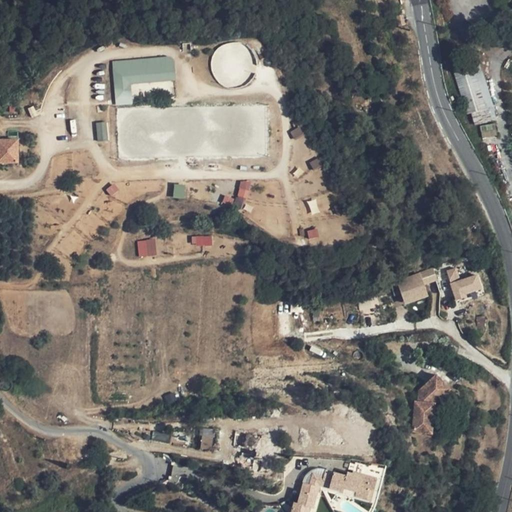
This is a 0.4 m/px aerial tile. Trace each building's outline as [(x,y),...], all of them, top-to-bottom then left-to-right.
[(502,24),(511,25),(511,11),(504,11),(502,24)] [(134,103),(133,83),(177,80),(175,55),(113,60),(116,105),(134,103)] [(468,116),(472,114),(490,109),(494,108),(481,64),(455,72),(468,116)] [(493,120),(490,109),(472,114),(476,125),(493,120)] [(0,140),(0,161),(19,161),(18,140),(0,140)] [(242,179),(239,198),(249,200),(252,181),(242,179)] [(139,240),(140,256),(158,254),(157,238),(139,240)] [(434,269),(432,269),(437,282),(437,281),(442,293),(464,286),(458,268),(456,268),(454,263),(439,268),(441,273),(436,275),(434,269)] [(421,287),(437,282),(432,269),(398,281),(403,293),(421,287)] [(423,292),(421,287),(403,293),(405,298),(423,292)] [(454,389),(440,375),(424,391),(424,403),(423,409),(420,409),(419,433),(433,433),(434,418),(440,418),(440,403),(454,389)] [(204,449),(218,446),(216,427),(201,429),(204,449)] [(312,508),(318,484),(341,491),(343,487),(357,490),(355,495),(367,499),(370,487),(366,486),(368,478),(352,474),(346,473),(345,476),(325,471),(323,476),(312,473),(309,485),(304,484),(301,493),(298,505),(295,504),(293,509),(292,511),(307,511),(309,508),(312,508)] [(371,500),(377,477),(353,471),(352,474),(368,478),(366,486),(370,487),(367,499),(371,500)]
